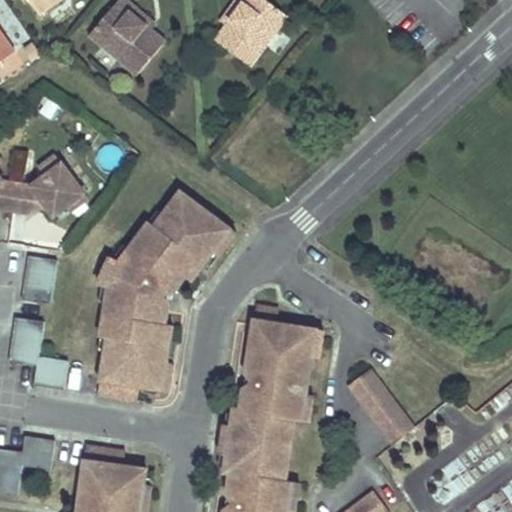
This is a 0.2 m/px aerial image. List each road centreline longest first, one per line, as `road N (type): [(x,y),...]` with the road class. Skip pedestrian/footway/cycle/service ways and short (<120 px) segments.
road 1 (residential): [(511,22),(241,275),(217,312),(190,434)]
road 2 (unknown): [(275,242),(363,315),(378,337),(370,410),(387,461),(382,489),(366,505)]
road 3 (residential): [(0,406),(190,434)]
